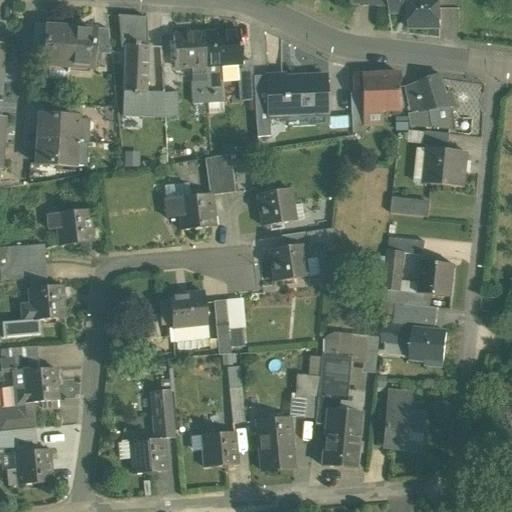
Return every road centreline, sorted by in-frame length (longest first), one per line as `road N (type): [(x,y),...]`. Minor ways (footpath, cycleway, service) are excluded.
road 1 (residential): [(143,511),(446,491),(455,476),(497,66)]
road 2 (residential): [(76,511),(102,266),(239,267)]
road 3 (residential): [(233,0),(348,46),(497,66)]
road 4 (residential): [(28,0),(15,184)]
